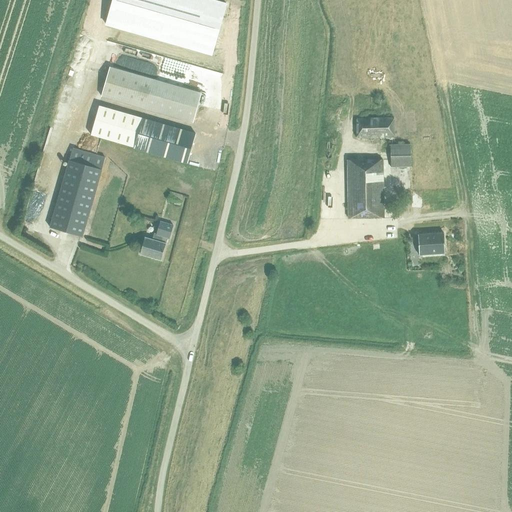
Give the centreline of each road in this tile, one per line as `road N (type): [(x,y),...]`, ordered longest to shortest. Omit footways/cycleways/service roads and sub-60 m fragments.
road 1 (unclassified): [(193,345),(250,108),(260,0)]
road 2 (unclassified): [(193,345),(0,235)]
road 3 (unclassified): [(159,511),(193,345)]
